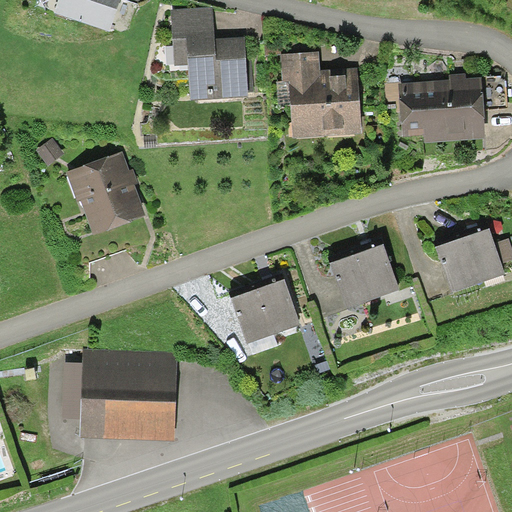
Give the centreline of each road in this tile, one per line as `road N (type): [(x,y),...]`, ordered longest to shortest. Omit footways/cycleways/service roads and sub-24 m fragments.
road 1 (residential): [(0,335),(225,253),(511,164)]
road 2 (secondary): [(511,363),(66,511)]
road 3 (residential): [(511,56),(461,35),(244,0)]
